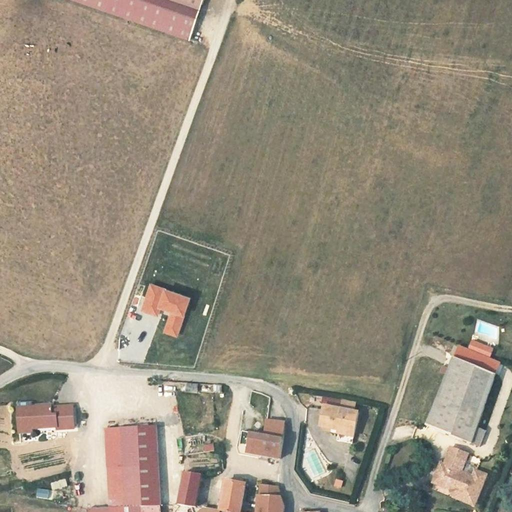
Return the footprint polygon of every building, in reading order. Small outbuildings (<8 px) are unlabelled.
[(206,0),(84,0),(193,38),(206,0)] [(465,348),(461,360),(504,376),(508,364),(465,348)] [(504,376),(461,360),(436,429),(479,444),(482,445),(490,448),(495,432),(485,428),(504,376)] [(23,399),(9,399),(10,416),(46,415),(46,419),(66,418),(65,397),(41,397),(41,395),(24,395),(23,399)] [(344,423),(358,427),(363,409),(331,400),(324,421),(343,427),(344,423)] [(246,422),(245,444),(278,447),(281,412),(262,411),(261,423),(246,422)] [(151,511),(148,417),(98,419),(103,498),(80,500),(80,511),(151,511)] [(357,430),(358,427),(344,423),(343,427),(342,430),(356,435),(357,430)] [(213,444),(204,444),(204,453),(214,452),(213,444)] [(468,465),(473,454),(455,447),(449,465),(445,464),(440,480),(462,488),(465,493),(463,499),(481,505),(492,474),(480,469),(478,465),(473,464),(471,464),(469,465),(468,465)] [(194,478),(177,476),(174,506),(191,507),(194,478)] [(462,488),(440,480),(438,483),(456,490),(460,498),(463,499),(465,493),(462,488)] [(279,511),(282,503),(280,498),(259,496),(257,511),(247,511),(245,484),(218,482),(215,510),(214,511),(279,511)] [(259,486),(259,496),(280,498),(275,487),(259,486)]
